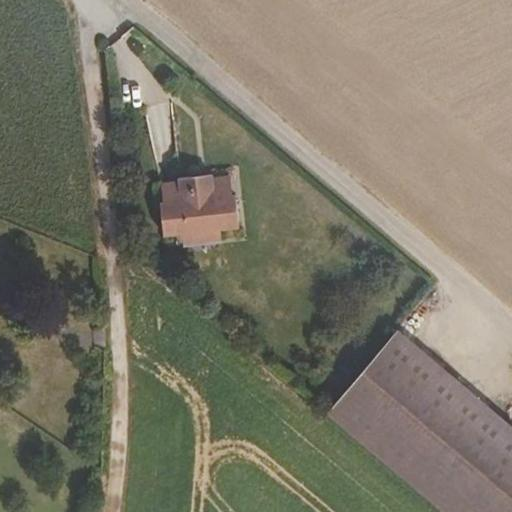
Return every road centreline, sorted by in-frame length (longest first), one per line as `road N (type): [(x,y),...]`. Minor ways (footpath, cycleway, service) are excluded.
road 1 (track): [(88,0),(117,272),(112,511)]
road 2 (track): [(121,0),(511,331)]
